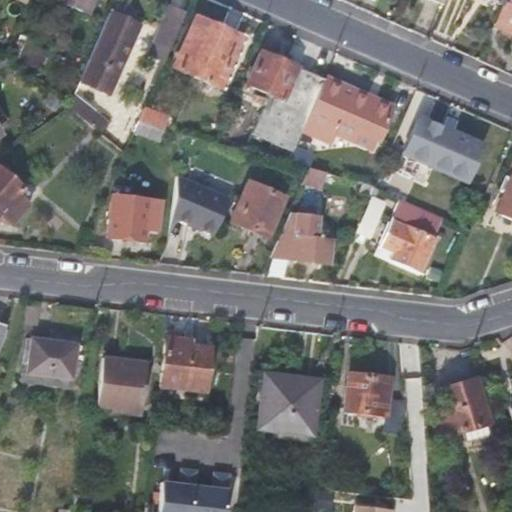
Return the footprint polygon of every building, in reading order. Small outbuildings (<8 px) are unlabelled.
[(57,0),(87,13),(92,0),(57,0)] [(511,0),(502,0),(501,4),(494,20),(511,28),(511,0)] [(164,61),(183,15),(168,9),(148,54),(164,61)] [(106,18),(78,81),(108,94),(135,31),(106,18)] [(241,38),(196,19),(174,68),(218,87),(241,38)] [(16,41),(9,56),(14,59),(13,63),(32,71),(40,53),(16,41)] [(300,130),(322,80),(261,53),(246,87),(252,89),(265,95),(248,134),(264,141),(259,156),(286,163),(292,148),(300,130)] [(390,109),(322,80),(300,130),(328,142),(332,134),(349,141),(354,130),(377,140),(390,109)] [(265,95),(252,89),(235,128),(220,122),(211,144),(245,153),(259,156),(264,141),(248,134),(265,95)] [(95,113),(72,96),(67,108),(66,108),(86,124),(92,117),(95,113)] [(137,124),(164,132),(169,119),(143,109),(137,124)] [(106,129),(92,117),(86,124),(100,136),(106,129)] [(418,119),(403,155),(465,182),(480,146),(418,119)] [(137,124),(133,133),(159,143),(164,132),(137,124)] [(311,157),(292,148),(286,163),(306,168),(311,157)] [(306,168),(301,179),(322,185),(323,173),(306,168)] [(0,173),(0,214),(2,212),(14,222),(28,206),(17,196),(21,191),(0,173)] [(511,174),(496,211),(511,217),(511,174)] [(209,236),(225,200),(175,178),(170,219),(209,236)] [(247,182),(230,222),(266,237),(283,199),(247,182)] [(374,186),(361,183),(358,192),(369,196),(374,186)] [(374,186),(369,196),(375,198),(379,189),(374,186)] [(105,238),(140,242),(143,229),(157,231),(159,203),(110,197),(105,238)] [(423,208),(399,197),(378,246),(393,253),(389,261),(420,274),(436,238),(433,236),(442,218),(423,208)] [(330,241),(322,240),(315,239),(315,229),(316,215),(286,214),(268,258),(327,265),(330,241)] [(23,337),(19,383),(69,390),(70,381),(72,381),(77,345),(23,337)] [(162,337),(157,387),(203,392),(208,350),(185,346),(185,339),(162,337)] [(111,404),(141,408),(147,363),(102,358),(95,407),(110,410),(111,404)] [(401,398),(384,396),(386,377),(347,373),(344,394),(382,398),(380,412),(382,414),(398,416),(401,398)] [(258,425),(308,431),(315,382),(265,376),(258,425)] [(436,417),(442,435),(461,431),(464,441),(487,433),(484,423),(488,422),(475,379),(436,391),(442,416),(436,417)] [(139,418),(141,408),(111,404),(110,410),(110,413),(139,418)] [(189,511),(192,487),(194,472),(179,470),(177,485),(159,483),(156,511),(189,511)] [(210,489),(192,487),(189,511),(222,511),(227,476),(212,474),(210,489)]
